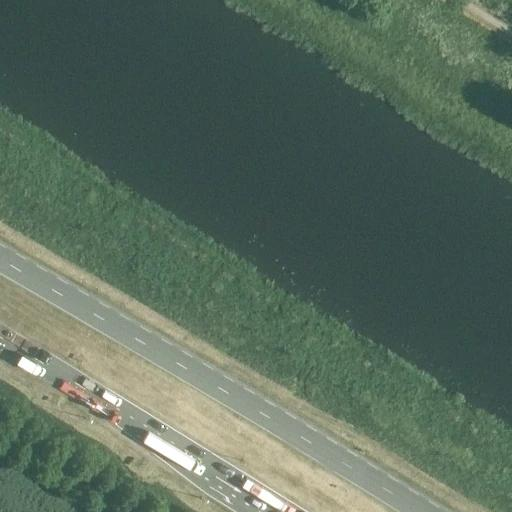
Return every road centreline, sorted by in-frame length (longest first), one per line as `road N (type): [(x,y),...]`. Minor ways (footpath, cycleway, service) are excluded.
road 1 (primary): [(423,511),(0,258)]
road 2 (primary): [(0,335),(283,511)]
